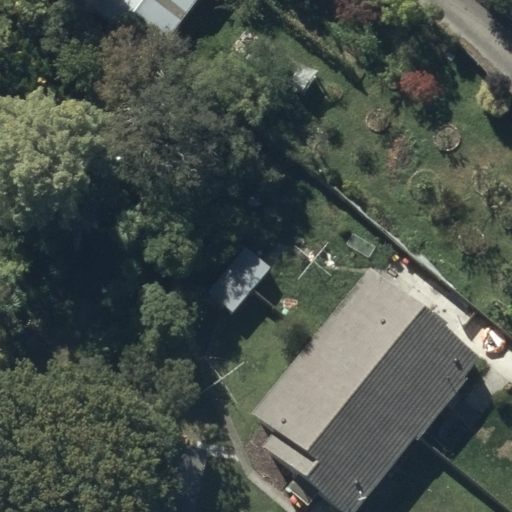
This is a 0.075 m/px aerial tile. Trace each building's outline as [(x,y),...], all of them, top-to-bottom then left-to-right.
[(205,0),(103,0),(97,9),(164,57),(205,0)] [(257,40),(214,101),(292,155),(325,107),(293,85),(302,71),(257,40)] [(511,146),(452,96),(367,195),(487,297),(511,268),(511,146)] [(252,288),(270,267),(244,246),(226,268),(209,290),(234,311),(252,288)] [(487,374),(381,288),(330,350),(264,429),(288,449),(277,462),(337,511),(372,511),(425,449),(487,374)] [(194,511),(209,458),(168,446),(149,511),(194,511)]
